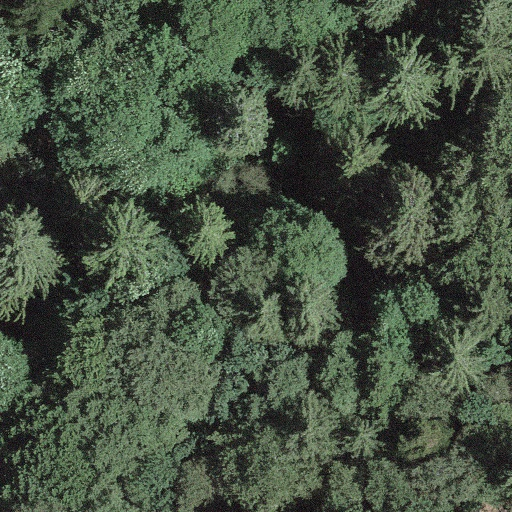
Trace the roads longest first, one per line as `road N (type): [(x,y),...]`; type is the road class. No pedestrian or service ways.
road 1 (track): [(511,185),(0,360)]
road 2 (track): [(179,0),(0,175)]
